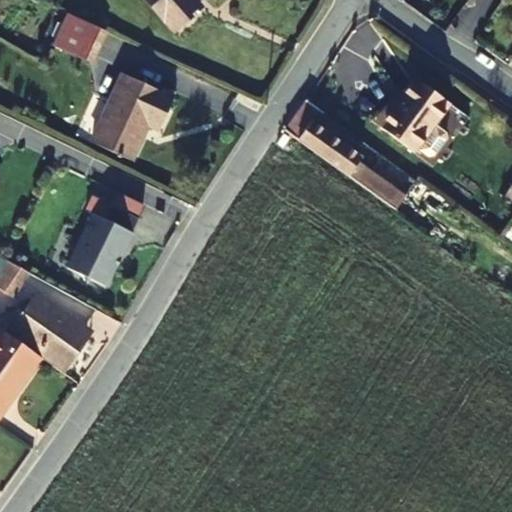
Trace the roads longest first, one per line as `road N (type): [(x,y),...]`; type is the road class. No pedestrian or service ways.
road 1 (residential): [(351,0),(203,222),(129,350),(14,511)]
road 2 (residential): [(382,0),(511,92)]
